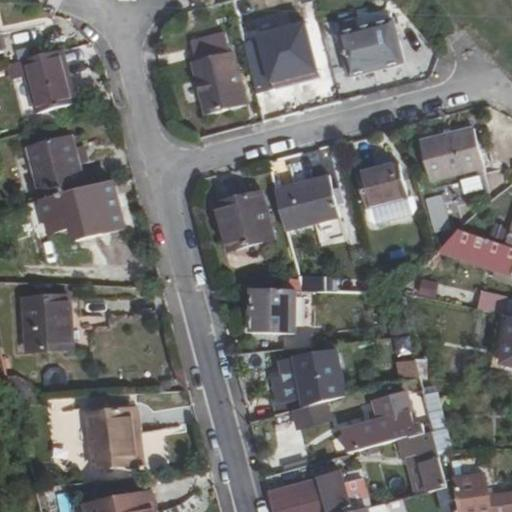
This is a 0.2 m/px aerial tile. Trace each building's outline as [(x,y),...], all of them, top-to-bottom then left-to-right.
[(0,12),(0,54),(11,52),(2,12),(0,12)] [(356,39),(367,81),(419,68),(409,26),(356,39)] [(199,67),(211,119),(254,109),(242,57),(240,57),(235,38),(197,46),(202,66),(199,67)] [(74,50),(38,60),(51,113),(88,103),(74,50)] [(270,61),(280,103),(328,92),(318,50),(270,61)] [(435,143),(443,183),(493,172),(484,132),(435,143)] [(40,147),(53,201),(97,189),(90,165),(100,162),(95,145),(86,147),(83,136),(40,147)] [(373,174),(381,208),(418,199),(410,165),(373,174)] [(285,194),(296,234),(349,220),(339,180),(285,194)] [(97,189),(53,201),(62,233),(82,228),(85,241),(135,229),(123,183),(97,189)] [(230,207),(242,252),(284,241),(272,196),(230,207)] [(511,247),(469,233),(449,253),(511,274),(511,247)] [(363,258),(352,262),(360,286),(371,281),(363,258)] [(437,299),(441,284),(424,278),(419,293),(437,299)] [(511,296),(484,290),(480,309),(508,316),(511,296)] [(323,293),(263,291),(260,338),(321,340),(323,293)] [(80,298),(34,295),(31,345),(77,347),(80,298)] [(90,299),(80,298),(77,347),(87,348),(90,299)] [(413,339),(396,341),(397,360),(415,358),(413,339)] [(279,403),(281,420),(302,414),(313,411),(312,400),(332,398),(327,357),(291,362),(293,376),(296,401),(283,403),(279,403)] [(407,367),(412,382),(425,379),(420,364),(407,367)] [(279,378),(283,403),(296,401),(293,376),(279,378)] [(428,395),(434,426),(445,423),(439,392),(428,395)] [(418,442),(436,437),(433,427),(426,429),(417,393),(388,400),(395,426),(353,437),(358,455),(399,444),(400,447),(418,442)] [(313,411),(302,414),(307,432),(338,423),(333,405),(313,411)] [(145,460),(139,407),(93,411),(99,465),(145,460)] [(436,437),(418,442),(421,454),(427,452),(438,494),(456,489),(442,435),(436,437)] [(361,511),(352,474),(276,493),(281,511),(361,511)] [(467,485),(468,501),(483,500),(482,484),(467,485)] [(155,485),(147,488),(152,507),(160,505),(155,485)] [(98,500),(101,511),(161,511),(160,505),(152,507),(147,488),(98,500)] [(511,511),(511,496),(497,499),(497,511),(511,511)] [(483,500),(468,501),(469,511),(497,511),(497,499),(483,500)]
